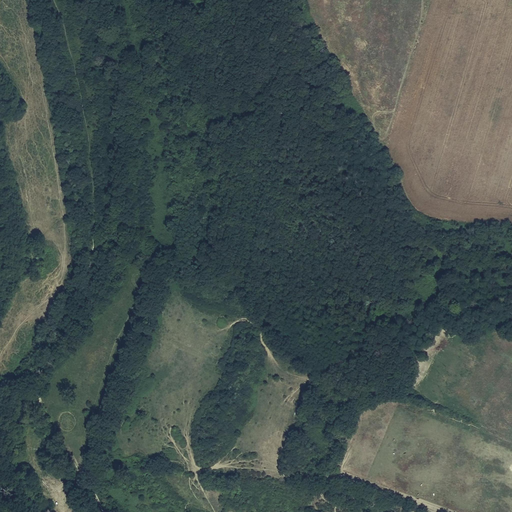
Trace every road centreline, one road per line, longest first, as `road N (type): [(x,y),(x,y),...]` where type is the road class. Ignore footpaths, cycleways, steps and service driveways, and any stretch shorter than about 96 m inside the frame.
road 1 (track): [(56,0),(87,123),(92,249),(64,321),(47,340),(39,395)]
road 2 (track): [(104,511),(39,395)]
